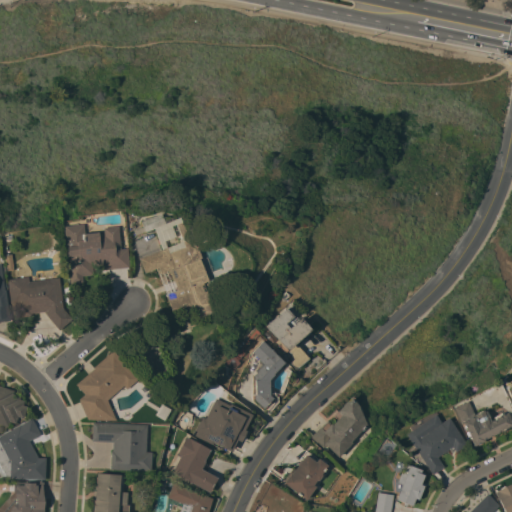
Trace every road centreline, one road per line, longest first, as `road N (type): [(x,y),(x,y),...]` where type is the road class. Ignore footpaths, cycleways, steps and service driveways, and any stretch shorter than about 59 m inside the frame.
road 1 (tertiary): [(511,133),(475,236),(430,293),(353,365)]
road 2 (tertiary): [(353,365),(281,434),(234,511)]
road 3 (residential): [(0,352),(43,383),(59,409),(68,434),(68,511)]
road 4 (secondary): [(278,0),(407,27)]
